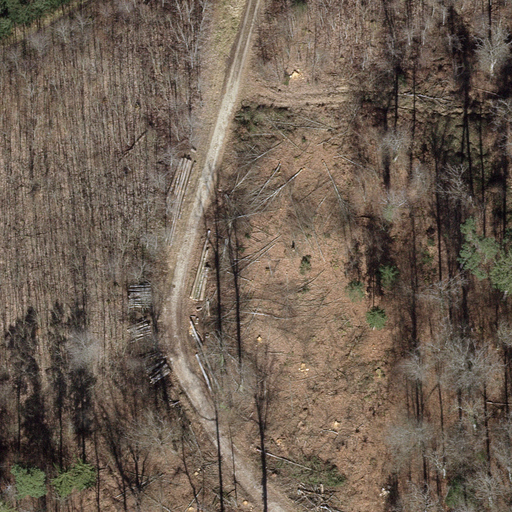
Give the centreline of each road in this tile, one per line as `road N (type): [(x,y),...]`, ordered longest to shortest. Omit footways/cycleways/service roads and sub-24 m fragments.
road 1 (track): [(189,252),(255,0)]
road 2 (track): [(295,511),(241,464),(186,351)]
road 3 (track): [(0,51),(111,0)]
